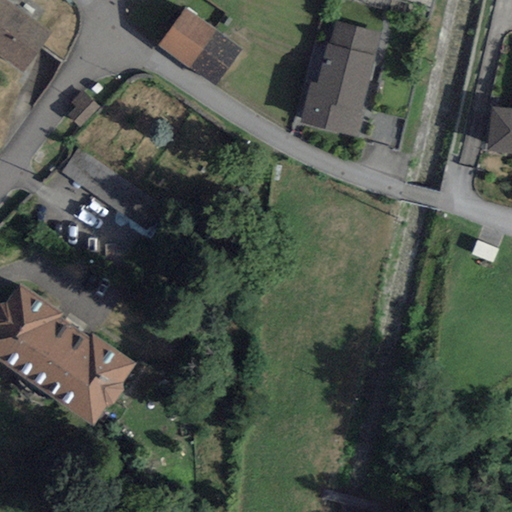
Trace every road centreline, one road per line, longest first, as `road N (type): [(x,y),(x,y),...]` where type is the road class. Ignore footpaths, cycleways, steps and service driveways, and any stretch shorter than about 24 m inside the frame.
road 1 (residential): [(98,33),(281,145),(511,223)]
road 2 (residential): [(1,182),(98,33)]
